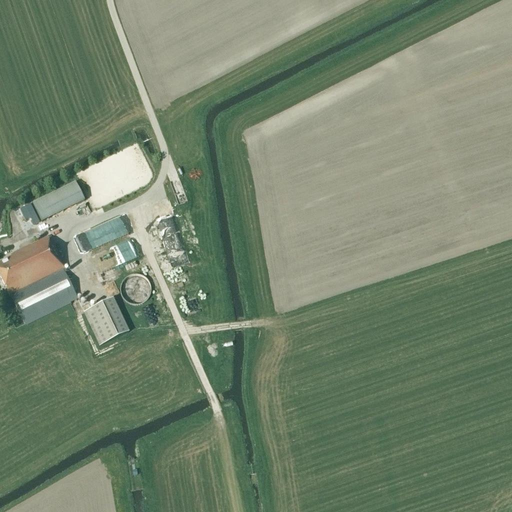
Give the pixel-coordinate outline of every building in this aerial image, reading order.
[(75,183),(32,204),(41,223),(84,201),(75,183)] [(177,193),(179,203),(187,202),(185,192),(177,193)] [(172,216),(157,221),(164,244),(181,239),(178,227),(176,228),(172,216)] [(49,237),(11,255),(12,257),(0,262),(0,276),(10,297),(11,296),(25,325),(77,299),(63,270),(66,269),(55,245),(53,246),(49,237)] [(130,238),(94,255),(102,272),(138,256),(130,238)] [(150,300),(150,276),(129,275),(128,299),(150,300)] [(100,347),(129,334),(113,301),(84,314),(100,347)]
